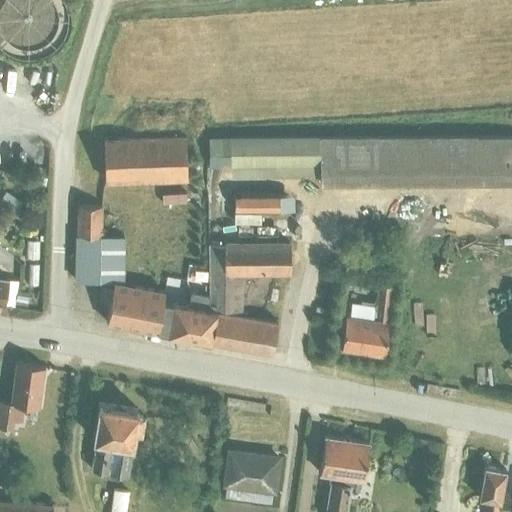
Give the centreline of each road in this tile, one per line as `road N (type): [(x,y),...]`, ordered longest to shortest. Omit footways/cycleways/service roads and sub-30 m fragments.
road 1 (tertiary): [(57,338),(511,426)]
road 2 (unclassified): [(104,0),(66,125),(57,338)]
